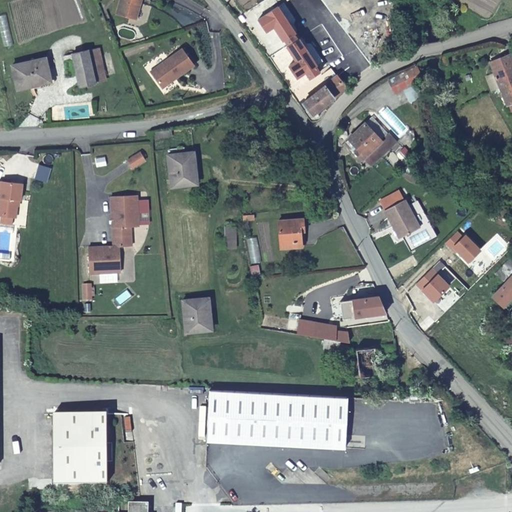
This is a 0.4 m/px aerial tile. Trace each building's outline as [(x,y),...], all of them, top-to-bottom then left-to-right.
[(118,0),(116,7),(132,12),(135,0),(118,0)] [(291,0),(289,0),(285,3),(295,21),(296,21),(300,22),(302,17),(291,0)] [(285,3),(265,15),(272,27),(280,23),(288,37),(290,37),(293,43),(292,44),(301,59),(293,63),(301,76),(309,70),(313,77),(323,70),(319,64),(320,63),(310,45),(311,41),(309,37),(305,36),(304,37),(300,31),(301,30),(302,26),(300,22),(296,21),(295,21),(285,3)] [(310,45),(320,63),(327,59),(317,42),(311,41),(310,45)] [(96,42),(74,48),(82,80),(104,75),(96,42)] [(161,82),(174,72),(175,73),(193,60),(182,44),(150,67),(161,82)] [(46,53),(12,61),(18,85),(52,76),(46,53)] [(494,72),(500,86),(507,103),(511,101),(511,57),(511,55),(497,59),(501,69),(494,72)] [(491,62),(494,72),(501,69),(497,59),(491,62)] [(345,64),(335,70),(343,81),(353,75),(345,64)] [(388,81),(397,95),(423,80),(415,66),(388,81)] [(324,84),(306,97),(317,113),(349,89),(343,81),(335,70),(321,79),(324,84)] [(487,75),(493,88),(500,86),(494,72),(487,75)] [(294,96),(299,102),(306,97),(301,91),(294,96)] [(376,165),(398,143),(390,135),(383,142),(367,124),(351,140),(358,148),(356,150),(365,160),(369,157),(376,165)] [(196,149),(169,152),(173,184),(196,181),(194,161),(198,161),(196,149)] [(143,152),(129,161),(134,169),(148,161),(143,152)] [(365,160),(373,168),(376,165),(369,157),(365,160)] [(24,183),(0,181),(0,194),(0,198),(0,215),(14,217),(17,218),(18,200),(22,201),(24,183)] [(384,205),(396,229),(399,228),(405,240),(421,232),(403,195),(384,205)] [(112,198),(114,247),(114,248),(90,249),(89,249),(90,275),(121,274),(122,274),(122,273),(121,247),(134,247),(133,228),(141,227),(139,197),(112,198)] [(14,217),(1,216),(0,224),(13,225),(14,217)] [(278,221),(280,249),(302,247),(300,232),(299,220),(278,221)] [(457,233),(447,244),(453,250),(455,248),(459,252),(469,262),(480,251),(465,236),(462,239),(457,233)] [(506,282),(494,293),(504,303),(511,294),(511,255),(496,273),(506,282)] [(252,266),(255,278),(262,276),(260,265),(252,266)] [(434,270),(420,285),(437,301),(451,286),(434,270)] [(91,287),(83,287),(83,302),(91,302),(91,287)] [(213,295),(185,299),(188,331),(215,329),(212,308),(214,307),(213,295)] [(381,296),(343,301),(345,318),(390,314),(381,296)] [(318,322),(315,335),(337,338),(338,330),(339,326),(318,322)] [(350,331),(338,330),(337,338),(350,340),(350,331)] [(380,374),(381,395),(400,396),(398,345),(360,347),(362,374),(380,374)] [(350,374),(362,374),(360,347),(349,349),(350,374)] [(348,395),(209,388),(207,438),(346,444),(348,395)] [(111,411),(56,412),(58,482),(111,482),(111,460),(116,460),(116,442),(111,441),(111,411)] [(132,508),(45,509),(45,511),(155,511),(153,511),(153,496),(132,496),(132,508)]
